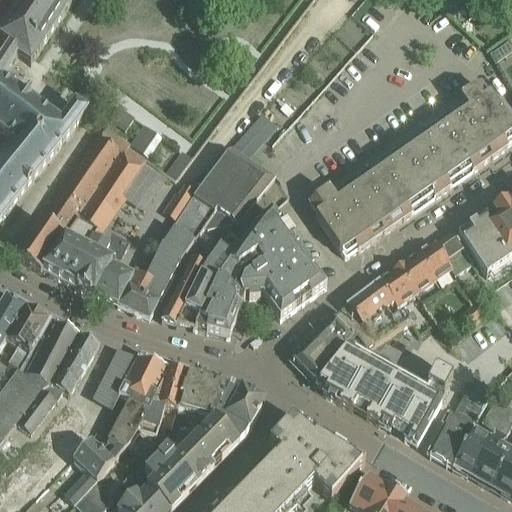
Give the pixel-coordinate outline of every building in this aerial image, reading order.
[(0,42),(11,50),(0,64),(0,226),(87,117),(75,108),(62,127),(2,84),(18,60),(31,69),(76,0),(24,0),(0,37),(0,42)] [(434,0),(447,14),(465,1),(464,0),(434,0)] [(504,43),(491,59),(497,64),(511,48),(504,43)] [(246,53),(240,54),(236,58),(236,64),(241,68),(247,68),(251,64),(251,58),(246,53)] [(456,96),(459,99),(327,191),(324,187),(314,194),(319,201),(309,208),(311,211),(317,220),(316,221),(345,263),(357,255),(358,256),(374,245),(373,244),(383,237),(384,238),(393,232),(392,230),(402,223),(403,224),(412,218),(411,217),(434,201),(435,203),(450,192),(450,190),(472,175),(473,176),(482,170),(481,169),(491,162),(492,163),(508,152),(507,151),(511,147),(511,131),(491,100),(489,101),(483,92),(481,89),(471,96),(466,89),(456,96)] [(237,142),(252,156),(275,131),(260,118),(237,142)] [(162,141),(144,129),(130,149),(131,149),(148,161),(162,141)] [(41,278),(42,276),(129,152),(131,149),(130,149),(105,131),(40,223),(38,222),(12,257),(41,278)] [(238,229),(250,214),(276,181),(248,159),(235,149),(203,194),(177,230),(159,256),(147,280),(146,282),(142,298),(128,290),(118,311),(149,325),(157,306),(180,267),(204,235),(238,229)] [(129,152),(42,276),(93,302),(94,301),(118,311),(128,290),(142,298),(146,282),(147,280),(135,275),(136,273),(132,271),(131,275),(132,275),(131,279),(117,272),(130,248),(112,238),(107,247),(100,243),(127,205),(122,202),(143,173),(142,172),(147,165),(129,152)] [(182,156),(166,177),(176,184),(192,163),(182,156)] [(176,198),(163,218),(176,227),(199,191),(193,187),(189,193),(185,190),(179,199),(176,198)] [(460,237),(458,238),(459,239),(487,281),(511,264),(511,212),(507,206),(501,210),(492,216),(497,223),(489,229),(484,221),(468,231),(474,239),(465,245),(460,237)] [(206,272),(176,331),(195,335),(196,332),(217,290),(243,249),(265,224),(250,214),(238,229),(206,272)] [(249,302),(249,307),(260,306),(260,301),(263,301),(280,326),(327,292),(273,217),(243,249),(217,290),(198,328),(207,332),(206,338),(229,344),(246,302),(249,302)] [(119,219),(113,231),(125,237),(131,225),(119,219)] [(455,280),(472,269),(457,246),(452,238),(435,249),(435,248),(418,260),(436,286),(452,275),(455,280)] [(416,299),(436,286),(418,260),(399,273),(416,299)] [(161,326),(176,331),(206,272),(192,265),(170,308),(161,326)] [(398,311),(416,299),(399,273),(379,286),(398,311)] [(387,320),(398,311),(379,286),(345,312),(362,333),(360,335),(367,341),(377,354),(412,332),(404,320),(393,328),(387,320)] [(0,356),(7,346),(26,311),(7,301),(0,312),(0,356)] [(26,311),(7,346),(19,352),(9,370),(17,374),(20,376),(33,355),(40,343),(50,325),(26,311)] [(369,359),(377,354),(367,341),(360,335),(343,320),(294,368),(317,392),(334,371),(330,368),(342,356),(344,358),(358,345),(361,347),(369,359)] [(0,450),(17,429),(42,396),(50,391),(82,340),(55,327),(45,346),(40,343),(33,355),(20,376),(17,374),(0,396),(0,450)] [(42,396),(17,429),(31,440),(57,407),(63,396),(70,400),(100,349),(82,340),(50,391),(42,396)] [(317,392),(315,393),(323,400),(417,452),(442,407),(348,354),(344,358),(334,371),(317,392)] [(119,399),(138,362),(137,364),(119,358),(96,404),(113,413),(120,399),(119,399)] [(138,435),(149,414),(150,414),(153,407),(170,372),(138,362),(119,399),(120,399),(130,405),(102,456),(114,468),(131,446),(138,435)] [(436,370),(427,386),(445,396),(454,380),(436,370)] [(165,410),(177,414),(187,377),(170,372),(150,414),(149,414),(138,435),(157,441),(165,410)] [(177,414),(215,424),(229,392),(187,377),(177,414)] [(476,383),(470,389),(477,393),(481,395),(485,388),(476,383)] [(485,388),(481,395),(483,396),(490,400),(494,393),(485,388)] [(470,389),(463,401),(470,405),(477,393),(470,389)] [(230,391),(229,392),(215,424),(176,464),(167,455),(145,478),(154,487),(140,501),(135,497),(120,511),(168,511),(176,504),(181,508),(196,493),(191,488),(200,480),(205,484),(217,471),(213,466),(221,458),(225,463),(245,443),(262,414),(259,403),(242,394),(239,399),(230,394),(231,392),(230,391)] [(477,393),(470,405),(477,408),(483,396),(481,395),(477,393)] [(483,396),(477,408),(483,412),(490,400),(483,396)] [(63,404),(4,480),(23,495),(82,419),(63,404)] [(454,419),(433,456),(455,468),(451,474),(467,482),(469,478),(496,429),(509,437),(511,438),(511,413),(498,405),(480,429),(485,432),(483,437),(475,432),(471,438),(470,437),(474,430),(467,426),(454,419)] [(460,407),(454,419),(460,422),(467,410),(460,407)] [(467,410),(460,422),(467,426),(474,414),(467,410)] [(474,414),(467,426),(474,430),(480,418),(474,414)] [(313,502),(307,496),(314,489),(331,505),(366,467),(346,454),(335,447),(335,448),(319,437),(298,424),(296,427),(292,424),(270,449),(280,458),(228,511),(304,511),(313,502)] [(496,429),(469,478),(492,491),(509,460),(511,455),(511,454),(502,449),(509,437),(496,429)] [(61,497),(49,510),(51,511),(70,511),(73,509),(75,511),(97,488),(114,468),(102,456),(90,445),(73,464),(80,471),(87,477),(65,501),(61,497)] [(511,455),(509,460),(492,491),(502,496),(501,499),(511,506),(511,455)] [(375,511),(388,492),(368,480),(349,511),(350,511),(375,511)] [(85,501),(93,509),(96,511),(106,511),(113,505),(96,488),(85,501)] [(401,511),(406,504),(388,492),(375,511),(401,511)] [(90,511),(93,509),(85,501),(76,510),(77,511),(90,511)]
